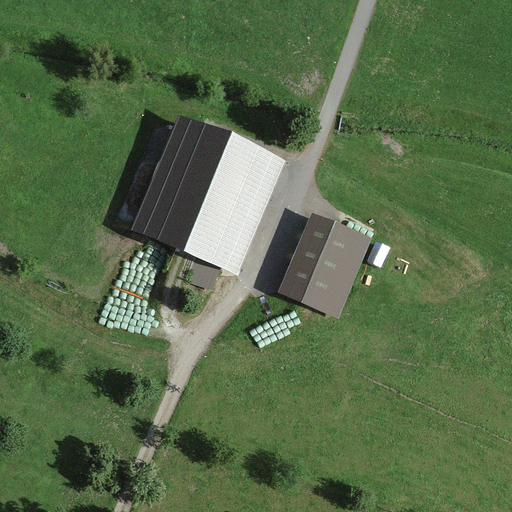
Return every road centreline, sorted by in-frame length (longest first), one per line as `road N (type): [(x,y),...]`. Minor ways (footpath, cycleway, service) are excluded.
road 1 (track): [(253,277),(309,166),(367,0)]
road 2 (track): [(253,277),(189,373),(127,511)]
